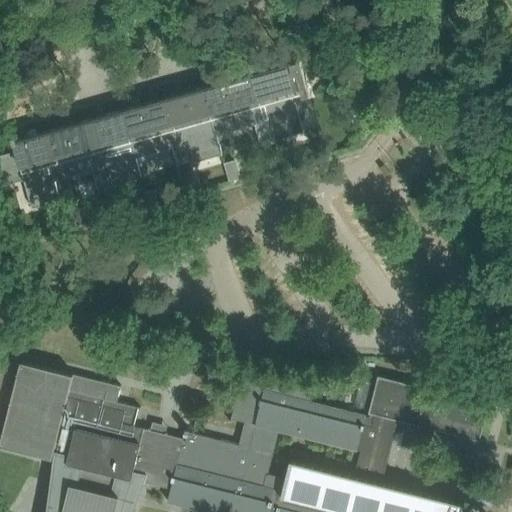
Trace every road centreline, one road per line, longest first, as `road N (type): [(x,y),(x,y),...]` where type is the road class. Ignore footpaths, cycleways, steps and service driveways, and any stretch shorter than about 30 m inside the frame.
road 1 (residential): [(483,202),(328,0)]
road 2 (residential): [(189,67),(95,102),(84,93),(84,70),(90,16),(105,0)]
